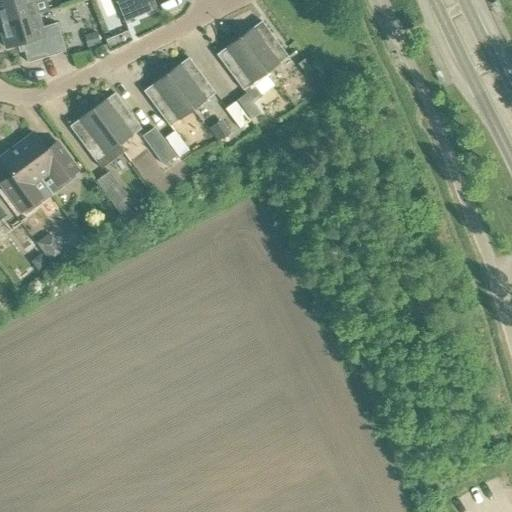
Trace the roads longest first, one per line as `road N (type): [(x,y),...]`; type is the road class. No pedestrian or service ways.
road 1 (residential): [(0,92),(46,94),(212,11)]
road 2 (secondary): [(433,0),(511,157)]
